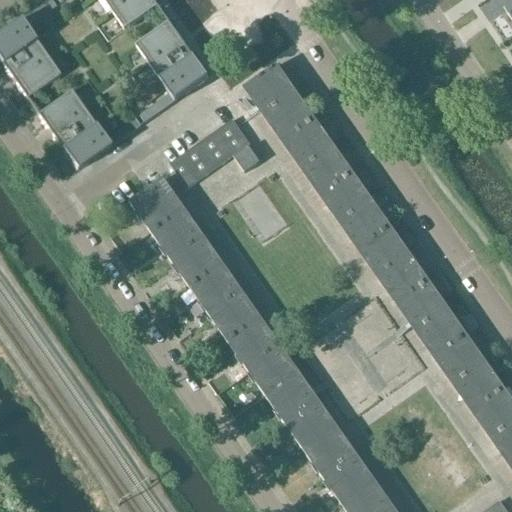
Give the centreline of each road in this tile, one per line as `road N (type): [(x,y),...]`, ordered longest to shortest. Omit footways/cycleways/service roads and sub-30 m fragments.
road 1 (residential): [(278,511),(0,119)]
road 2 (residential): [(511,334),(306,48),(261,0)]
road 3 (residential): [(511,133),(417,0)]
